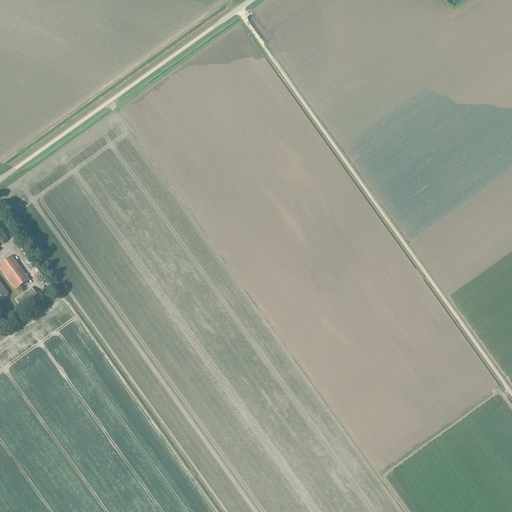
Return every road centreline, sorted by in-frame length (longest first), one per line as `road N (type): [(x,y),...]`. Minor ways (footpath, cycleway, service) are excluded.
road 1 (unclassified): [(511,399),(234,12)]
road 2 (unclassified): [(0,179),(234,12)]
